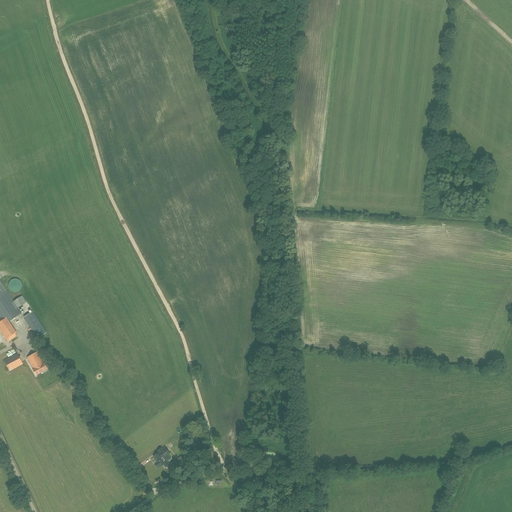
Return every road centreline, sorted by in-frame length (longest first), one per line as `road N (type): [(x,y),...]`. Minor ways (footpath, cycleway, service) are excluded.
road 1 (track): [(154,492),(221,470),(178,331),(110,198),(45,0)]
road 2 (unclassified): [(131,511),(154,492),(75,390)]
